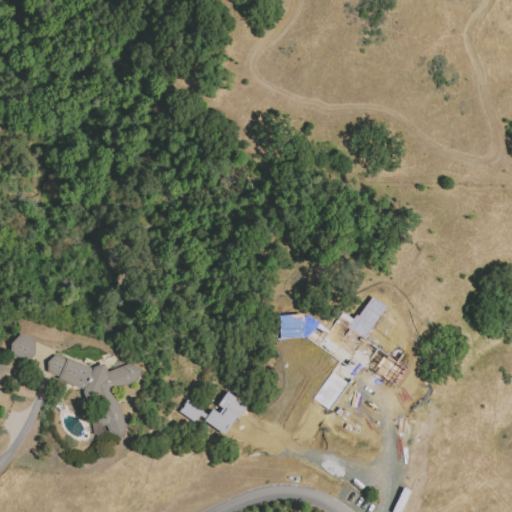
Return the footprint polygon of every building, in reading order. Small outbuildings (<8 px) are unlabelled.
[(365,305),(381,316),(364,339),(377,349),(364,366),(351,357),(342,369),(302,339),(275,340),(274,317),(307,315),(315,321),(327,331),(339,315),(351,324),(365,305)] [(35,338),(13,335),(11,357),(33,359),(35,338)] [(121,436),(120,436),(108,431),(105,424),(104,425),(98,421),(99,415),(102,414),(96,396),(92,401),(82,394),(84,389),(64,381),(65,379),(51,373),(48,361),(60,356),(73,363),(74,360),(93,369),(94,366),(103,363),(107,371),(119,367),(131,363),(141,368),(137,381),(122,386),(112,389),(119,406),(126,426),(121,436)] [(330,371),(347,383),(328,410),(311,398),(330,371)] [(246,406),(237,419),(234,417),(223,434),(203,420),(198,417),(194,422),(178,411),(186,399),(207,414),(211,409),(217,413),(221,408),(217,405),(226,392),(246,406)]
